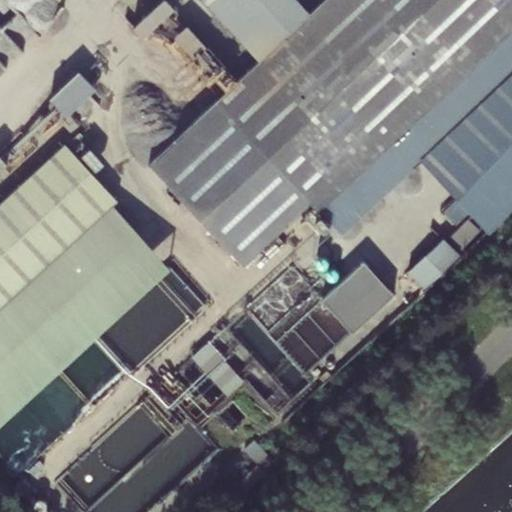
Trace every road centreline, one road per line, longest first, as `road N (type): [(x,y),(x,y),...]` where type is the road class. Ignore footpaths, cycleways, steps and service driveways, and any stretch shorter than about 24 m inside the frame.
road 1 (unclassified): [(328,511),(511,332)]
road 2 (unknown): [(0,82),(60,47),(90,4)]
